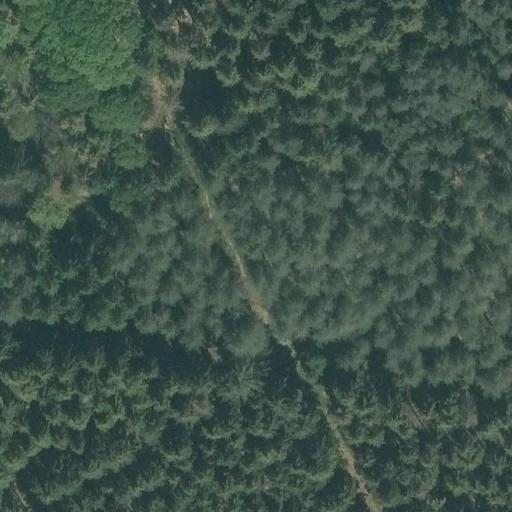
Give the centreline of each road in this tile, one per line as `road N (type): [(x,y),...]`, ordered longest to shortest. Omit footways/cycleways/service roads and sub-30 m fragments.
road 1 (track): [(285,337),(102,0)]
road 2 (track): [(372,511),(285,337)]
